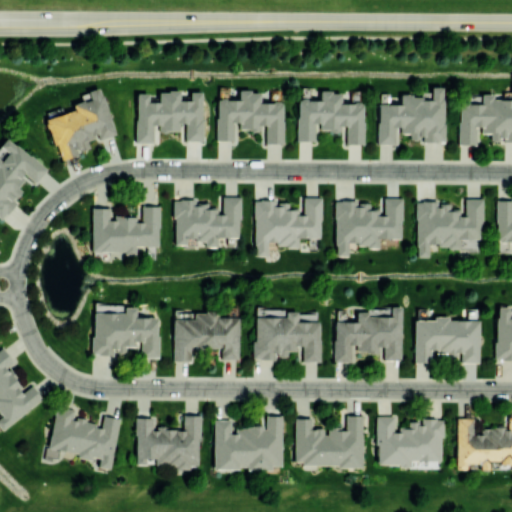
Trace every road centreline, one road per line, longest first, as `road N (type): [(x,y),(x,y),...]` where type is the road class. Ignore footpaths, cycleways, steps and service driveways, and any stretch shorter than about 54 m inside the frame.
road 1 (residential): [(511,172),(116,172),(81,184),(49,209),(21,258),(18,283)]
road 2 (residential): [(18,283),(41,353),(87,385),(511,389)]
road 3 (secondary): [(0,20),(511,21)]
